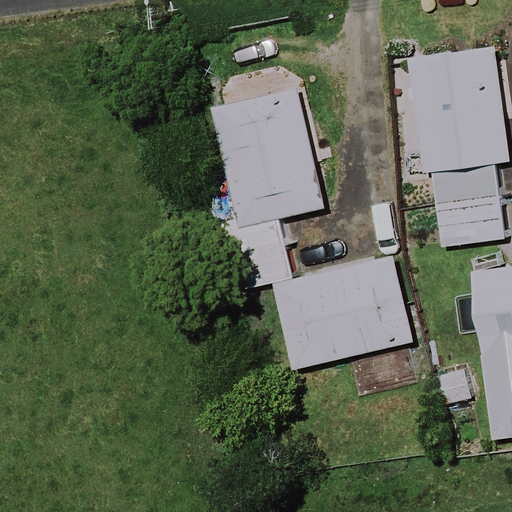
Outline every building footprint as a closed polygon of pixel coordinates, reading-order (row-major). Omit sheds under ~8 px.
[(510,161),(495,47),(407,59),(423,173),(432,172),(438,215),(401,220),(409,278),(452,273),(449,247),(507,240),(497,163),(510,161)] [(324,209),(298,90),(215,109),(242,227),(324,209)] [(246,292),(275,285),(294,370),(414,342),(395,258),(288,282),(276,233),(234,243),(246,292)] [(511,268),(472,273),(486,383),(492,439),(511,437),(511,268)] [(468,372),(433,376),(436,405),(471,402),(468,372)]
